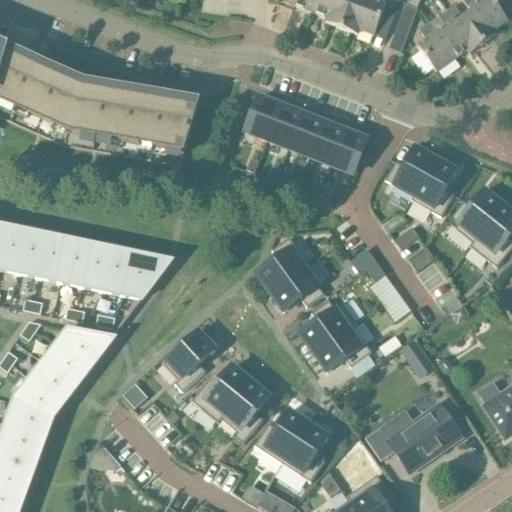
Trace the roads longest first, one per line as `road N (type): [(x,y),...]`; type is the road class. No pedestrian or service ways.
road 1 (residential): [(35,0),(189,58),(264,57),(402,111)]
road 2 (residential): [(402,111),(358,212),(435,328)]
road 3 (residential): [(236,511),(172,475),(112,411)]
